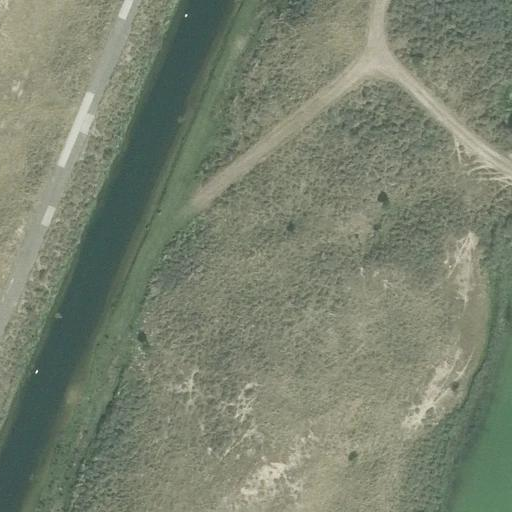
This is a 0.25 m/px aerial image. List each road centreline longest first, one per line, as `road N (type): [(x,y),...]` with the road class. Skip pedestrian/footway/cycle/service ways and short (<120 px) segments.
road 1 (track): [(380,61),(166,225),(196,147)]
road 2 (track): [(0,323),(134,0)]
road 3 (track): [(166,225),(44,511)]
road 4 (track): [(511,163),(380,61),(374,31),(381,0)]
